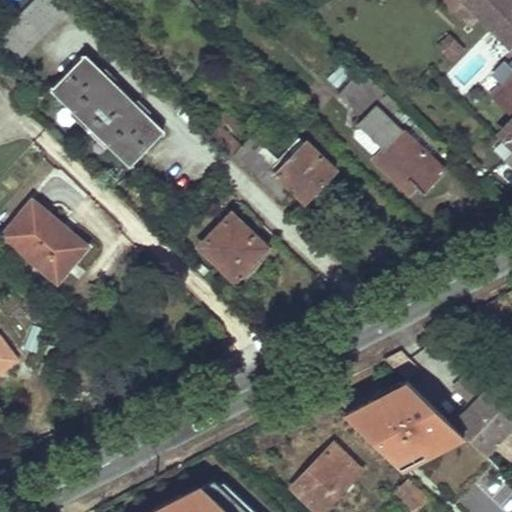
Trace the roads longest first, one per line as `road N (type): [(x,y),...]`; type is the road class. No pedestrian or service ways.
road 1 (primary): [(11,511),(511,249)]
road 2 (unknown): [(377,287),(94,25)]
